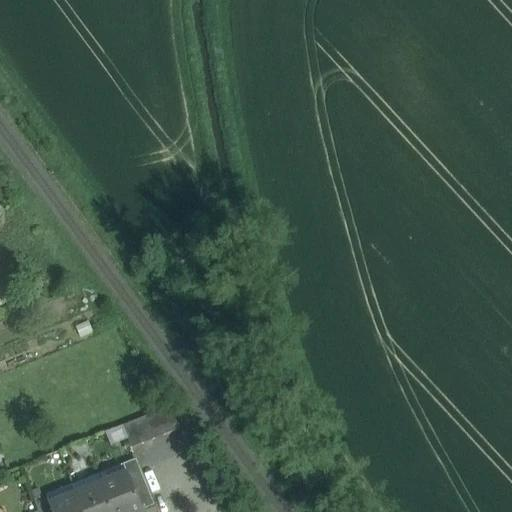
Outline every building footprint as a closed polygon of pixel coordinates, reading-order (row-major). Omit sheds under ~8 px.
[(165,436),(156,413),(145,418),(154,440),(165,436)] [(134,422),(122,427),(131,449),(143,445),(134,422)] [(154,506),(136,460),(124,465),(128,476),(129,475),(143,510),(154,506)] [(128,476),(102,486),(112,511),(143,511),(143,510),(129,475),(128,476)] [(98,476),(72,486),(76,496),(78,496),(80,500),(103,491),(101,486),(102,486),(98,476)] [(72,486),(47,496),(51,507),(52,506),(54,511),(77,502),(75,497),(76,496),(72,486)] [(103,491),(80,500),(78,496),(76,496),(82,511),(112,511),(102,486),(101,486),(103,491)] [(46,496),(34,501),(39,511),(38,511),(51,511),(50,507),(51,507),(47,496),(46,496)] [(77,502),(54,511),(52,506),(51,507),(50,507),(51,511),(82,511),(76,496),(75,497),(77,502)]
